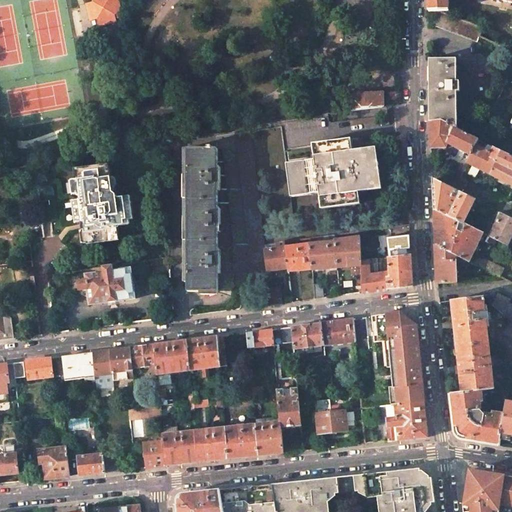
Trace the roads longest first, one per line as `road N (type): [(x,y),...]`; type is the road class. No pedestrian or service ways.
road 1 (residential): [(427,298),(0,353)]
road 2 (residential): [(161,482),(444,451)]
road 3 (tertiary): [(413,0),(418,173)]
road 4 (residential): [(0,499),(161,482)]
road 5 (tertiary): [(427,298),(444,451)]
road 6 (tertiary): [(418,173),(427,298)]
